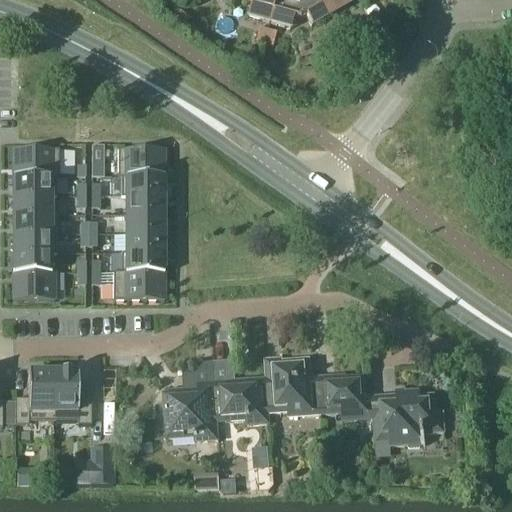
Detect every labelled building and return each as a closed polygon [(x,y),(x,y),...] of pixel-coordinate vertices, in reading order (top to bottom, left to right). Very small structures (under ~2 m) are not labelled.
[(266,27),(273,0),(224,0),(228,7),(237,0),(238,0),(243,6),(249,8),(245,21),(266,27)] [(309,29),(329,18),(318,0),(273,0),(266,27),(288,33),(292,20),(297,21),(303,18),(309,29)] [(318,0),(329,18),(348,7),(343,0),(318,0)] [(11,153),(11,180),(51,180),(54,180),(54,153),(11,153)] [(164,153),(121,153),(121,180),(124,180),(164,180),(164,153)] [(84,170),(76,170),(76,180),(84,180),(84,170)] [(99,170),(91,170),(91,180),(99,180),(99,170)] [(11,180),(11,199),(51,199),(51,180),(11,180)] [(164,180),(124,180),(124,199),(164,199),(164,180)] [(84,189),(76,189),(76,199),(84,199),(84,189)] [(99,189),(91,189),(91,199),(99,199),(99,189)] [(11,199),(11,218),(51,218),(51,199),(11,199)] [(84,199),(76,199),(76,210),(84,210),(84,199)] [(99,199),(91,199),(91,210),(99,210),(99,199)] [(164,218),(164,199),(124,199),(124,218),(164,218)] [(11,218),(11,238),(51,238),(51,218),(11,218)] [(164,218),(124,218),(124,238),(164,237),(164,218)] [(88,227),(80,227),(80,238),(88,238),(88,227)] [(96,227),(88,227),(88,238),(96,238),(96,227)] [(164,237),(124,238),(124,257),(164,257),(164,237)] [(11,238),(11,257),(51,257),(51,238),(11,238)] [(88,238),(80,238),(80,248),(88,248),(88,238)] [(96,238),(88,238),(88,248),(96,248),(96,238)] [(51,257),(11,257),(11,276),(51,276),(51,257)] [(164,257),(124,257),(124,276),(164,276),(164,257)] [(84,266),(76,266),(76,276),(84,276),(84,266)] [(99,266),(91,266),(91,276),(99,276),(99,266)] [(51,276),(11,276),(11,303),(55,303),(54,276),(51,276)] [(84,276),(76,276),(76,286),(84,286),(84,276)] [(99,276),(91,276),(91,286),(99,286),(99,276)] [(124,276),(121,276),(121,303),(164,303),(164,276),(124,276)] [(320,419),(318,379),(310,380),(308,361),(282,363),(281,361),(264,362),(265,381),(268,417),(303,415),(304,420),(320,419)] [(269,427),(268,417),(265,381),(233,383),(231,363),(212,364),(214,393),(216,426),(246,424),(247,428),(269,427)] [(218,444),(216,426),(214,393),(212,364),(193,365),(194,376),(178,377),(179,391),(170,392),(170,395),(163,396),(164,416),(156,417),(157,433),(166,432),(166,442),(183,441),(182,437),(194,436),(195,446),(218,444)] [(14,404),(14,428),(27,428),(27,424),(52,424),(52,373),(27,373),(27,401),(14,401),(14,404)] [(77,373),(52,373),(52,424),(77,424),(77,428),(90,428),(90,401),(90,389),(77,389),(77,373)] [(373,423),(371,399),(366,399),(364,378),(345,379),(345,377),(318,379),(320,419),(341,418),(342,425),(373,423)] [(371,399),(373,423),(374,446),(389,445),(389,450),(406,449),(405,444),(424,443),(424,437),(445,436),(444,414),(436,415),(435,397),(420,398),(419,393),(405,394),(405,391),(395,392),(396,397),(371,399)] [(2,404),(2,428),(14,428),(14,404),(2,404)] [(96,470),(77,470),(77,486),(96,486),(96,470)] [(29,477),(14,477),(14,493),(29,493),(29,477)] [(234,479),(221,480),(223,492),(234,493),(234,479)]
